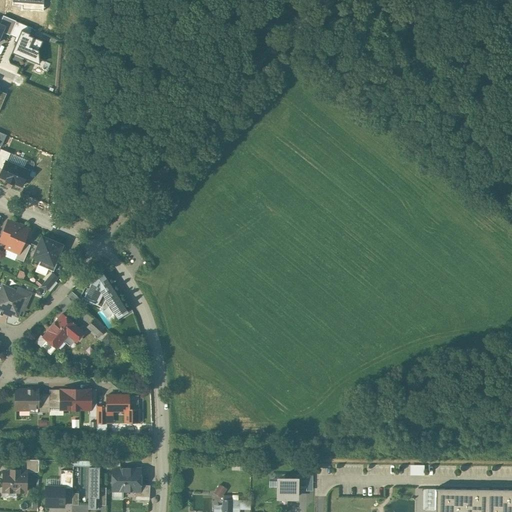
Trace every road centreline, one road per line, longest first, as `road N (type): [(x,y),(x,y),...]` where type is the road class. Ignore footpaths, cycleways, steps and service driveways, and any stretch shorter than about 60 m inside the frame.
road 1 (unclassified): [(95,246),(318,0)]
road 2 (residential): [(159,511),(163,418),(150,327),(115,261),(95,246)]
road 3 (unclassified): [(366,0),(511,89)]
